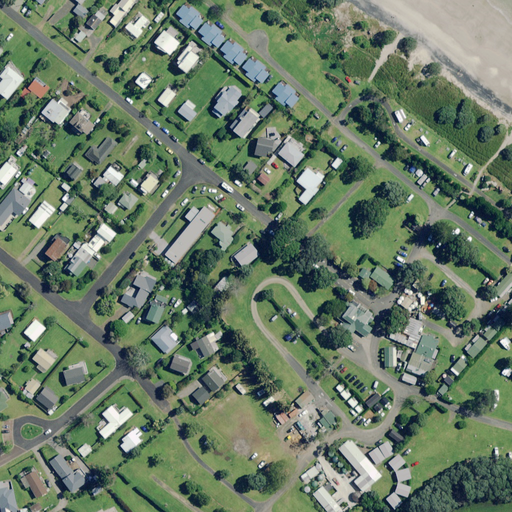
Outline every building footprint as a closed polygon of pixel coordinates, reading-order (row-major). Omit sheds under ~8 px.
[(110,23),(116,28),(138,0),(122,0),(117,6),(115,5),(109,12),(115,17),(110,23)] [(72,12),(81,20),(88,12),(78,5),(72,12)] [(188,11),(183,7),(176,16),(181,20),(179,22),(188,30),(190,27),(195,31),(203,22),(197,18),(199,16),(190,8),(188,11)] [(95,15),(102,21),(108,13),(101,8),(95,15)] [(101,23),(93,17),(78,35),(76,33),(72,38),(79,44),(86,36),(89,38),(101,23)] [(129,24),(125,29),(137,39),(142,32),(140,30),(142,28),(144,29),(149,23),(142,17),(133,27),(129,24)] [(210,29),(205,25),(198,34),(203,38),(201,40),(210,48),(212,45),(217,49),(225,40),(219,36),(221,33),(212,26),(210,29)] [(153,45),(169,58),(179,46),(163,34),(153,45)] [(232,47),(227,43),(220,52),(225,56),(223,58),(232,66),(234,63),(239,67),(247,58),(241,54),(243,52),(234,44),(232,47)] [(177,71),(185,78),(198,62),(190,55),(193,51),(189,47),(177,62),(179,64),(177,67),(179,69),(177,71)] [(254,65),(249,61),(242,70),(247,74),(245,76),(254,84),(256,81),(261,85),(269,76),(264,72),(266,69),(257,62),(254,65)] [(0,73),(3,76),(0,79),(0,90),(7,96),(24,75),(7,62),(0,70),(0,73)] [(315,75),(310,70),(306,74),(310,79),(315,75)] [(135,85),(143,91),(152,81),(144,74),(135,85)] [(25,85),(19,94),(27,100),(34,90),(40,95),(48,84),(46,82),(44,85),(34,77),(27,87),(25,85)] [(284,85),(279,81),(272,89),(277,94),(275,96),(284,104),(286,101),(291,105),(299,96),(293,92),(295,89),(286,82),(284,85)] [(213,109),(221,116),(227,108),(229,109),(238,99),(236,97),(241,91),(230,82),(226,88),(224,87),(215,97),(218,99),(213,105),(215,106),(213,109)] [(166,109),(175,97),(167,90),(157,102),(166,109)] [(51,96),(40,110),(52,120),(54,118),(58,121),(70,106),(59,97),(57,100),(51,96)] [(177,110),(189,120),(196,112),(192,108),(196,104),(188,98),(177,110)] [(229,124),(241,133),(258,112),(246,102),(229,124)] [(259,111),(264,115),(272,106),(267,102),(259,111)] [(78,109),(70,119),(75,123),(72,126),(79,131),(81,128),(86,132),(94,122),(78,109)] [(368,130),(363,126),(359,130),(363,135),(368,130)] [(375,137),(369,132),(364,140),(370,144),(375,137)] [(257,134),(253,152),(265,154),(266,148),(270,149),(273,137),(257,134)] [(93,144),(84,154),(97,164),(98,162),(99,163),(117,142),(108,135),(98,148),(93,144)] [(345,141),(339,137),(332,146),(339,150),(345,141)] [(277,152),(294,166),(304,153),(287,140),(277,152)] [(139,163),(132,157),(128,161),(136,167),(139,163)] [(343,162),(338,157),(331,166),(337,170),(343,162)] [(138,166),(142,170),(146,165),(145,164),(147,161),(145,158),(138,166)] [(0,166),(0,178),(5,182),(16,167),(5,159),(0,166)] [(257,165),(250,159),(244,167),(251,173),(257,165)] [(63,170),(74,179),(82,170),(71,161),(63,170)] [(109,178),(115,183),(123,174),(110,164),(102,173),(104,175),(102,178),(99,175),(92,183),(103,193),(110,185),(106,182),(109,178)] [(297,197),(304,203),(318,188),(315,185),(324,175),(318,169),(315,172),(307,165),(295,179),(306,188),(297,197)] [(164,173),(160,170),(156,174),(161,178),(164,173)] [(257,178),(264,184),(270,177),(263,171),(257,178)] [(137,189),(146,195),(158,179),(150,173),(137,189)] [(138,184),(132,179),(129,182),(135,188),(138,184)] [(19,188),(26,194),(32,185),(25,180),(19,188)] [(50,184),(46,182),(42,188),(45,190),(50,184)] [(0,202),(0,224),(0,225),(13,210),(18,215),(31,199),(14,185),(0,202)] [(138,197),(130,191),(129,192),(127,190),(125,193),(124,192),(117,202),(123,207),(124,205),(129,208),(138,197)] [(62,198),(69,203),(74,196),(67,191),(62,198)] [(55,210),(45,201),(28,221),(39,229),(55,210)] [(416,219),(408,213),(403,220),(412,226),(416,219)] [(63,269),(70,274),(72,272),(77,275),(87,263),(85,262),(95,250),(96,251),(106,238),(108,239),(116,230),(102,219),(95,228),(98,230),(88,243),(85,241),(63,269)] [(220,220),(211,231),(220,238),(218,242),(225,248),(234,238),(230,235),(233,231),(229,228),(231,226),(228,223),(226,225),(220,220)] [(175,238),(168,246),(172,249),(171,251),(175,254),(176,252),(181,256),(196,239),(194,238),(201,229),(193,222),(186,231),(181,226),(178,231),(181,234),(177,239),(175,238)] [(44,250),(54,258),(67,242),(57,234),(44,250)] [(259,253),(250,242),(234,255),(243,266),(259,253)] [(372,274),(363,267),(357,275),(366,281),(369,277),(372,274)] [(372,274),(369,277),(388,291),(395,280),(376,267),(372,274)] [(511,279),(511,272),(509,270),(492,289),(499,295),(511,279)] [(124,291),(119,300),(132,306),(133,304),(140,307),(141,304),(142,305),(155,279),(146,275),(145,276),(137,273),(132,282),(140,286),(134,297),(124,291)] [(228,279),(226,276),(212,290),(219,298),(237,280),(232,275),(228,279)] [(427,297),(418,290),(415,294),(412,298),(417,302),(419,300),(423,303),(427,297)] [(352,298),(345,292),(340,298),(347,304),(352,298)] [(155,293),(145,316),(157,321),(163,306),(165,307),(168,298),(155,293)] [(195,298),(187,306),(194,313),(202,306),(195,298)] [(357,308),(349,302),(336,318),(343,323),(337,331),(347,338),(354,329),(365,337),(371,328),(368,326),(373,319),(370,317),(372,314),(360,305),(357,308)] [(439,303),(432,312),(443,321),(450,312),(439,303)] [(511,312),(507,308),(500,315),(507,321),(511,314),(511,312)] [(133,316),(129,311),(120,318),(125,323),(133,316)] [(14,326),(9,313),(0,315),(0,335),(7,333),(5,329),(14,326)] [(499,316),(491,325),(497,330),(505,321),(499,316)] [(449,319),(446,323),(455,330),(458,326),(449,319)] [(45,329),(35,320),(24,333),(34,342),(45,329)] [(164,323),(150,338),(166,354),(177,343),(168,334),(172,331),(164,323)] [(491,326),(483,334),(489,339),(497,331),(491,326)] [(511,336),(511,333),(508,329),(503,334),(508,340),(511,336)] [(213,331),(189,343),(192,349),(198,345),(204,357),(214,352),(209,342),(216,339),(222,335),(218,330),(214,334),(213,331)] [(413,352),(406,370),(425,378),(433,360),(431,359),(438,340),(422,334),(415,353),(413,352)] [(479,336),(467,351),(473,356),(486,342),(479,336)] [(20,349),(26,355),(31,350),(29,348),(31,346),(27,342),(20,349)] [(392,367),(392,348),(384,348),(384,367),(392,367)] [(58,357),(48,349),(45,353),(40,349),(32,359),(39,365),(36,368),(44,374),(58,357)] [(173,354),(169,366),(186,372),(190,360),(173,354)] [(469,360),(462,354),(450,369),(457,375),(469,360)] [(88,374),(86,366),(63,372),(66,387),(85,382),(83,375),(88,374)] [(212,367),(201,377),(212,391),(224,381),(212,367)] [(417,377),(404,372),(401,379),(414,384),(417,377)] [(22,393),(31,400),(34,396),(33,395),(40,385),(32,379),(22,393)] [(449,389),(443,384),(438,391),(444,396),(449,389)] [(202,386),(191,394),(200,404),(210,396),(202,386)] [(55,394),(46,387),(36,399),(50,410),(58,399),(53,395),(55,394)] [(10,399),(4,389),(0,392),(0,412),(8,407),(5,403),(10,399)] [(351,396),(346,390),(341,394),(346,400),(351,396)] [(301,409),(313,398),(306,391),(294,402),(301,409)] [(377,396),(374,392),(365,400),(369,404),(377,396)] [(358,404),(352,398),(347,402),(353,408),(358,404)] [(119,415),(111,406),(102,414),(110,423),(99,432),(105,439),(133,415),(127,408),(119,415)] [(337,420),(330,411),(315,423),(325,435),(332,429),(330,426),(337,420)] [(142,435),(136,428),(122,440),(124,443),(120,446),(127,454),(141,442),(138,438),(142,435)] [(381,475),(351,439),(339,449),(361,475),(354,481),(362,491),(381,475)] [(387,440),(378,446),(385,457),(394,452),(387,440)] [(92,451),(86,444),(78,451),(84,458),(92,451)] [(377,447),(368,453),(376,464),(384,458),(377,447)] [(405,461),(398,453),(387,462),(394,470),(405,461)] [(74,473),(60,455),(49,463),(71,493),(89,480),(81,468),(74,473)] [(459,460),(448,465),(451,471),(462,466),(459,460)] [(318,473),(313,466),(306,472),(311,479),(318,473)] [(408,467),(395,471),(398,481),(410,478),(408,467)] [(22,477),(19,479),(25,489),(30,486),(37,499),(48,492),(35,471),(28,475),(26,472),(21,475),(22,477)] [(303,489),(307,494),(325,479),(321,474),(303,489)] [(410,486),(397,482),(394,492),(407,496),(410,486)] [(89,490),(94,497),(103,490),(99,483),(89,490)] [(1,489),(0,486),(0,504),(1,511),(10,511),(12,511),(17,511),(13,490),(7,491),(7,488),(1,489)] [(335,511),(340,508),(322,486),(312,494),(326,511),(335,511)] [(358,503),(359,502),(360,502),(361,502),(361,501),(362,500),(363,499),(363,498),(363,497),(363,496),(362,495),(362,494),(361,493),(360,493),(360,492),(359,492),(358,492),(357,492),(356,492),(355,492),(354,493),(353,493),(353,494),(352,495),(352,496),(352,497),(352,498),(352,499),(353,500),(354,501),(354,502),(355,502),(356,503),(357,503),(358,503)] [(394,492),(385,498),(394,508),(402,502),(394,492)] [(229,498),(224,494),(219,499),(224,504),(229,498)] [(235,506),(230,501),(225,506),(231,511),(235,506)]
